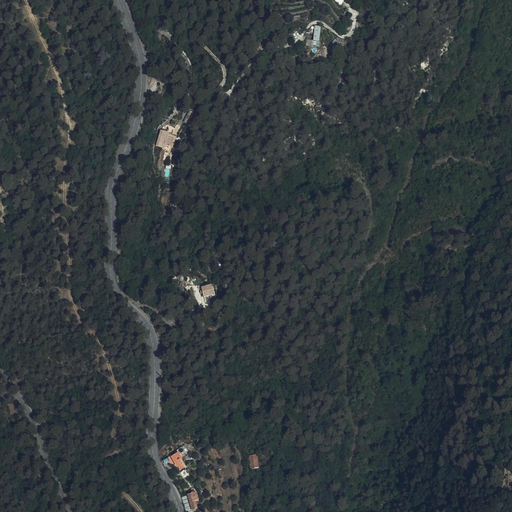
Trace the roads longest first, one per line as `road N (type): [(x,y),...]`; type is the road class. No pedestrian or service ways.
road 1 (track): [(140,511),(114,470),(119,411),(112,375),(71,300),(64,187),(70,132),(55,67),(24,0)]
road 2 (secondary): [(117,0),(140,56),(142,89),(113,185),(111,279),(152,338),(152,450),(180,511)]
road 3 (track): [(482,0),(470,50),(440,89),(386,245),(353,305),(349,477)]
road 4 (track): [(70,132),(73,95),(50,0)]
